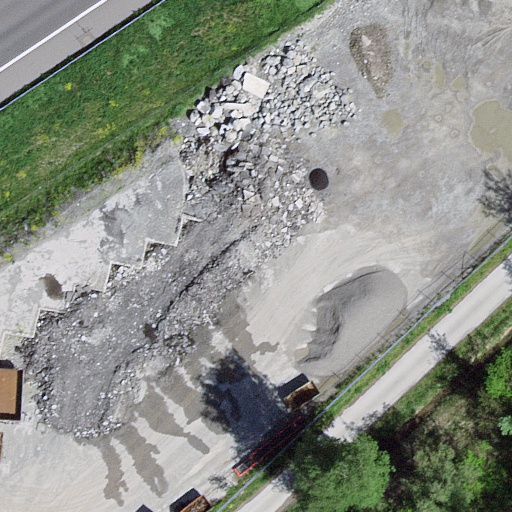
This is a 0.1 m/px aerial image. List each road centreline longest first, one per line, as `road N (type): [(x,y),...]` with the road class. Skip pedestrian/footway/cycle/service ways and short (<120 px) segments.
road 1 (unclassified): [(259,511),(511,273)]
road 2 (track): [(511,104),(359,230)]
